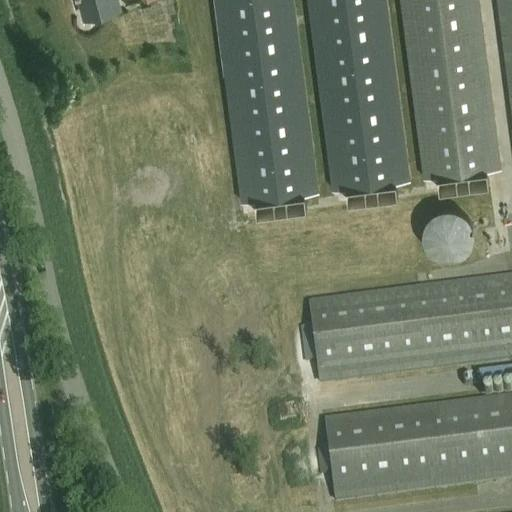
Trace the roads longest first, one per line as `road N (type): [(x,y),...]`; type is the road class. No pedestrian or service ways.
road 1 (unclassified): [(122,511),(65,363),(0,92)]
road 2 (primary): [(46,511),(0,249)]
road 3 (primary): [(0,388),(18,511)]
